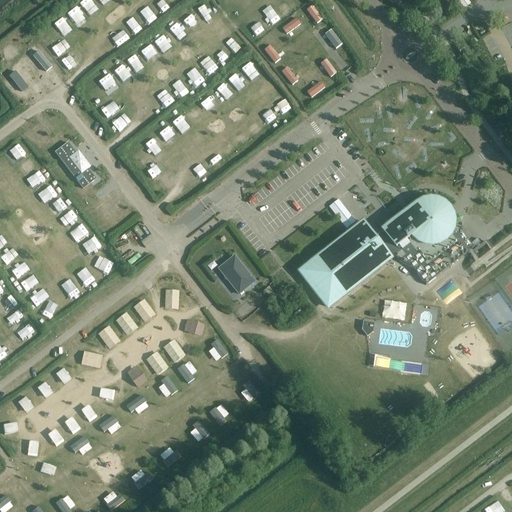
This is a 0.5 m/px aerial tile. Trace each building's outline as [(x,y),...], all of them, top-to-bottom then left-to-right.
[(306,12),(316,25),(322,20),(313,7),(306,12)] [(301,26),(296,19),(282,29),(286,36),(301,26)] [(318,42),(324,51),(329,47),(322,38),(318,42)] [(493,38),(479,41),(483,55),(496,51),(493,38)] [(281,62),(270,46),(264,50),(275,66),(281,62)] [(12,79),(8,82),(28,110),(52,91),(26,56),(6,71),(12,79)] [(320,65),(330,79),(336,75),(326,60),(320,65)] [(298,85),(287,69),(281,74),(292,89),(298,85)] [(321,83),(306,93),(311,99),(326,89),(321,83)] [(67,144),(76,139),(74,134),(65,139),(67,144)] [(68,143),(55,153),(83,189),(96,179),(68,143)] [(157,173),(153,176),(157,183),(162,180),(157,173)] [(375,237),(364,222),(300,272),(328,308),(394,256),(396,259),(399,261),(402,263),(408,266),(411,268),(414,271),(417,274),(426,285),(474,248),(465,236),(463,233),(462,229),(462,226),(461,226),(461,229),(452,228),(453,226),(453,221),(452,215),(448,208),(443,204),(437,201),(430,200),(423,201),(417,204),(375,237)] [(225,273),(223,275),(239,294),(254,282),(238,261),(238,260),(236,257),(233,257),(230,259),(231,260),(224,265),(226,267),(225,273)] [(449,308),(458,302),(449,288),(440,293),(449,308)] [(169,312),(181,312),(182,295),(170,294),(169,312)] [(45,300),(35,306),(38,311),(48,306),(45,300)] [(138,312),(148,326),(157,320),(147,305),(138,312)] [(121,325),(131,339),(140,333),(131,319),(121,325)] [(363,323),(362,330),(367,337),(372,332),(373,324),(363,323)] [(189,327),(188,338),(206,340),(207,328),(189,327)] [(30,341),(34,338),(28,330),(24,333),(30,341)] [(115,352),(124,345),(113,332),(104,339),(115,352)] [(217,340),(211,345),(222,361),(229,356),(217,340)] [(177,346),(168,353),(179,367),(188,360),(177,346)] [(162,380),(171,373),(160,359),(151,366),(162,380)] [(86,372),(104,372),(104,360),(87,360),(86,372)] [(184,366),(178,370),(188,385),(194,381),(184,366)] [(55,376),(62,386),(71,380),(64,370),(55,376)] [(144,372),(134,378),(144,393),(154,386),(144,372)] [(167,378),(160,382),(171,397),(177,392),(167,378)] [(248,381),(241,386),(253,402),(260,397),(248,381)] [(37,390),(44,400),(52,394),(45,384),(37,390)] [(189,401),(198,392),(191,386),(182,395),(189,401)] [(100,390),(99,400),(113,402),(115,392),(100,390)] [(235,403),(239,400),(234,392),(230,395),(235,403)] [(126,408),(130,414),(145,403),(141,397),(126,408)] [(17,403),(24,414),(33,408),(26,398),(17,403)] [(88,423),(96,417),(89,407),(81,412),(88,423)] [(208,415),(219,429),(225,424),(215,410),(208,415)] [(98,427),(103,433),(118,422),(113,416),(98,427)] [(71,435),(80,429),(73,419),(64,424),(71,435)] [(192,427),(203,441),(210,436),(199,422),(192,427)] [(4,436),(16,434),(15,424),(2,426),(4,436)] [(55,448),(63,442),(56,431),(47,436),(55,448)] [(70,449),(75,455),(90,445),(85,438),(70,449)] [(38,444),(29,443),(27,457),(37,458),(38,444)] [(162,462),(167,469),(182,459),(177,451),(162,462)] [(40,474),(53,478),(56,469),(43,464),(40,474)] [(134,484),(139,491),(153,481),(148,474),(134,484)] [(120,495),(107,505),(112,511),(125,502),(120,495)] [(7,497),(0,502),(0,511),(12,504),(7,497)] [(71,511),(62,499),(55,503),(60,511),(71,511)]
